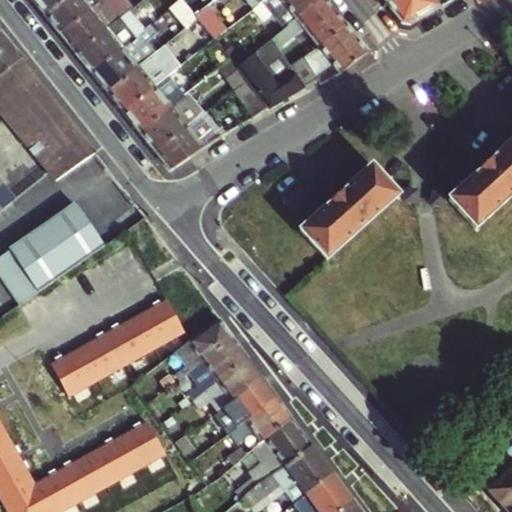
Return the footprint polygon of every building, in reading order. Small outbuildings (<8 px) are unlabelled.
[(32,0),(46,16),(64,0),(32,0)] [(64,0),(46,16),(61,35),(103,0),(102,0),(64,0)] [(103,0),(61,35),(77,54),(119,19),(126,14),(117,4),(122,0),(103,0)] [(160,0),(170,11),(181,2),(179,0),(160,0)] [(252,8),(263,0),(262,0),(252,0),(248,4),(252,8)] [(271,41),(288,27),(297,21),(322,0),(262,0),(263,0),(281,23),(267,35),(271,41)] [(322,0),(297,21),(319,48),(347,26),(326,0),(322,0)] [(393,0),(387,5),(402,23),(414,25),(454,0),(393,0)] [(181,2),(170,11),(179,23),(191,13),(181,2)] [(226,30),(207,7),(194,18),(196,20),(203,29),(212,40),(226,30)] [(119,19),(77,54),(93,74),(135,39),(119,19)] [(196,20),(184,30),(191,39),(203,29),(196,20)] [(339,77),(368,52),(347,26),(319,48),(311,55),(325,75),(318,80),(322,86),(339,77)] [(294,34),(288,27),(271,41),(277,48),(294,34)] [(0,98),(58,181),(97,156),(63,111),(24,63),(26,60),(0,29),(0,216),(16,205),(0,183),(0,98)] [(93,74),(107,92),(150,58),(135,39),(93,74)] [(510,55),(511,53),(511,52),(511,43),(511,42),(510,40),(507,39),(505,39),(496,44),(495,45),(495,48),(495,51),(497,53),(499,55),(501,56),(504,57),(507,56),(510,55)] [(236,69),(243,78),(268,109),(272,114),(291,102),(307,89),(292,70),(277,48),(271,41),(236,69)] [(313,62),(308,56),(292,70),(307,89),(318,80),(308,66),(313,62)] [(107,92),(123,112),(166,77),(150,58),(107,92)] [(228,59),(217,68),(231,88),(243,78),(236,69),(228,59)] [(196,71),(188,60),(171,73),(180,84),(196,71)] [(166,77),(123,112),(139,131),(182,96),(175,88),(162,98),(157,92),(169,82),(166,77)] [(243,78),(231,88),(253,118),(268,109),(243,78)] [(139,131),(155,150),(197,116),(182,96),(139,131)] [(155,150),(171,171),(229,134),(220,123),(195,137),(190,131),(201,121),(197,116),(155,150)] [(511,197),(511,144),(451,200),(477,229),(511,197)] [(372,168),(302,232),(327,260),(398,196),(372,168)] [(409,189),(406,190),(404,191),(403,193),(402,195),(402,198),(403,200),(404,202),(406,203),(408,204),(410,205),(413,204),(415,203),(417,201),(418,199),(418,197),(418,194),(417,192),(415,191),(413,189),(411,189),(409,189)] [(443,206),(445,204),(446,202),(447,200),(447,198),(446,195),(445,193),(443,192),(441,191),(439,190),(436,191),(434,192),(432,194),(431,196),(431,198),(431,201),(432,203),(434,205),(436,206),(438,207),(440,207),(443,206)] [(75,207),(10,252),(39,295),(105,249),(75,207)] [(39,295),(10,252),(0,258),(0,275),(21,307),(39,295)] [(167,304),(138,320),(155,349),(184,333),(167,304)] [(138,320),(111,335),(127,365),(155,349),(138,320)] [(183,381),(191,375),(236,342),(221,321),(176,355),(188,371),(180,377),(183,381)] [(98,380),(127,365),(111,335),(82,351),(98,380)] [(205,394),(250,361),(236,342),(191,375),(199,386),(188,394),(194,402),(205,394)] [(70,396),(98,380),(82,351),(53,366),(70,396)] [(219,412),(220,411),(263,378),(250,361),(205,394),(219,412)] [(263,378),(220,411),(230,425),(218,434),(223,441),(231,434),(278,398),(263,378)] [(231,470),(254,449),(293,418),(278,398),(231,434),(241,447),(224,460),(231,470)] [(276,477),(315,448),(293,418),(254,449),(266,464),(276,477)] [(149,426),(120,442),(135,471),(165,454),(149,426)] [(0,470),(18,460),(3,432),(0,433),(0,470)] [(193,451),(184,439),(176,445),(185,457),(193,451)] [(120,442),(91,457),(107,487),(135,471),(120,442)] [(297,483),(307,495),(335,474),(315,448),(276,477),(262,486),(270,496),(282,487),(285,491),(297,483)] [(107,487),(91,457),(63,473),(79,502),(107,487)] [(34,488),(18,460),(0,470),(0,493),(5,504),(34,488)] [(266,464),(253,473),(262,486),(276,477),(266,464)] [(511,511),(511,472),(490,492),(508,511),(511,511)] [(63,473),(34,488),(47,511),(61,511),(79,502),(63,473)] [(340,511),(355,501),(335,474),(307,495),(318,511),(317,511),(340,511)] [(47,511),(34,488),(5,504),(10,511),(47,511)] [(362,511),(355,501),(340,511),(362,511)]
